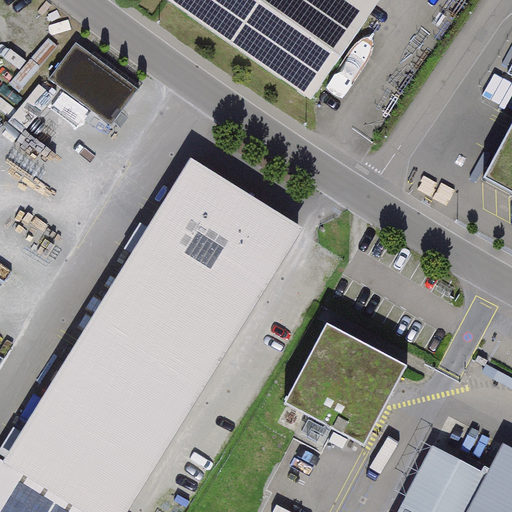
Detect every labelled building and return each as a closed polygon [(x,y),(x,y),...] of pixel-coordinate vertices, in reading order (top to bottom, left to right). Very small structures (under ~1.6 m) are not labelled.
[(351,0),(168,0),(320,102),(378,18),(351,0)] [(140,89),(76,46),(51,81),(115,125),(140,89)] [(147,511),(148,511),(325,215),(200,140),(23,438),(147,511)] [(511,144),(489,188),(511,200),(511,144)] [(287,403),(367,443),(407,365),(327,324),(287,403)] [(302,415),(252,511),(327,511),(361,444),(302,415)] [(488,511),(507,477),(438,440),(399,511),(488,511)]
